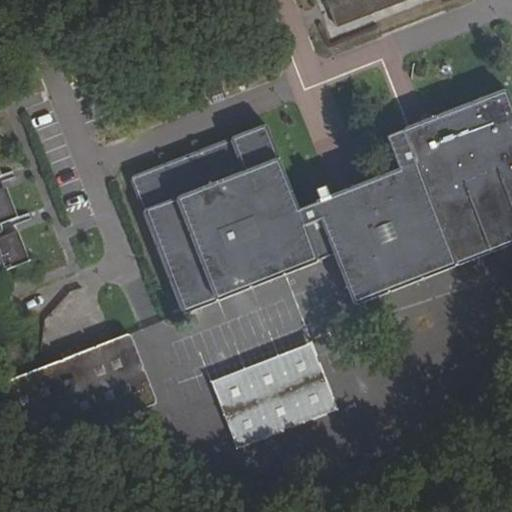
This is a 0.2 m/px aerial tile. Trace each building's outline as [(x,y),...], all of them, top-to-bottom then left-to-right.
[(401,0),(325,0),(335,26),(401,0)] [(511,104),(506,88),(481,98),(511,187),(511,104)] [(352,306),(511,242),(511,187),(481,98),(385,136),(397,170),(299,209),(266,123),(128,177),(183,315),(333,255),(352,306)] [(0,189),(0,174),(1,174),(0,171),(0,271),(28,260),(17,231),(0,237),(0,231),(2,231),(0,226),(0,222),(16,216),(5,188),(0,189)] [(157,403),(130,333),(3,384),(28,453),(157,403)]
